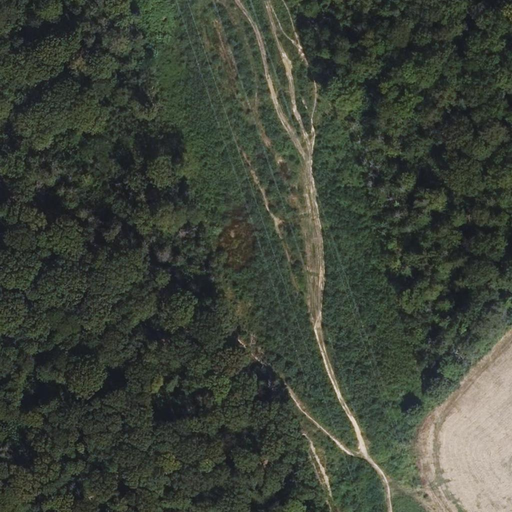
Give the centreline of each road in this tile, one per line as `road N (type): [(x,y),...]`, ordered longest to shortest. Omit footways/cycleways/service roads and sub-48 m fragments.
road 1 (track): [(0,87),(28,146),(60,183),(375,470),(411,511)]
road 2 (track): [(511,335),(375,470)]
